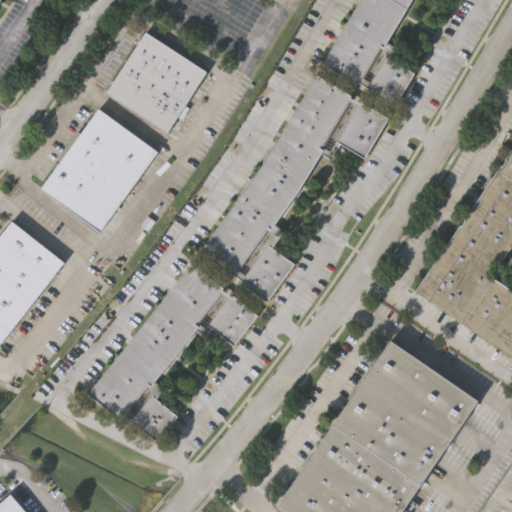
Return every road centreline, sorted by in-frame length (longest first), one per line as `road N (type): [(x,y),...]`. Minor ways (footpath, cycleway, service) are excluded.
road 1 (residential): [(198,484),(343,296),(511,23)]
road 2 (residential): [(0,144),(99,0)]
